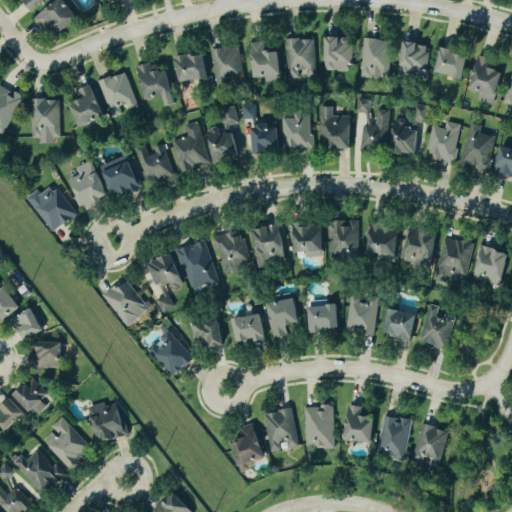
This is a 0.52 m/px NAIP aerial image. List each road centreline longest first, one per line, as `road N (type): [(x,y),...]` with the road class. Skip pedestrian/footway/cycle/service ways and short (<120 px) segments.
road 1 (residential): [(511,41),(397,17),(302,12),(160,30),(36,72),(0,26)]
road 2 (residential): [(511,230),(421,202),(341,194),(253,201),(108,244)]
road 3 (residential): [(511,344),(490,382),(468,390),(352,370),(291,370),(229,392)]
